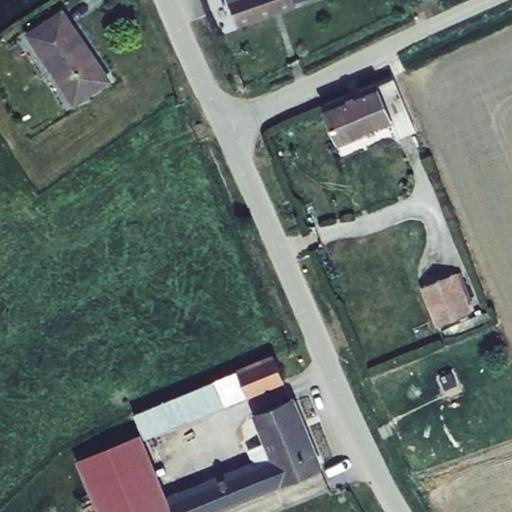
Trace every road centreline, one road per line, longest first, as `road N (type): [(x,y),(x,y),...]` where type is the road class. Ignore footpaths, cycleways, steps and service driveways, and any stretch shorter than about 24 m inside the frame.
road 1 (residential): [(220,126),(396,511)]
road 2 (unclassified): [(492,0),(220,126)]
road 3 (unclassified): [(165,0),(220,126)]
